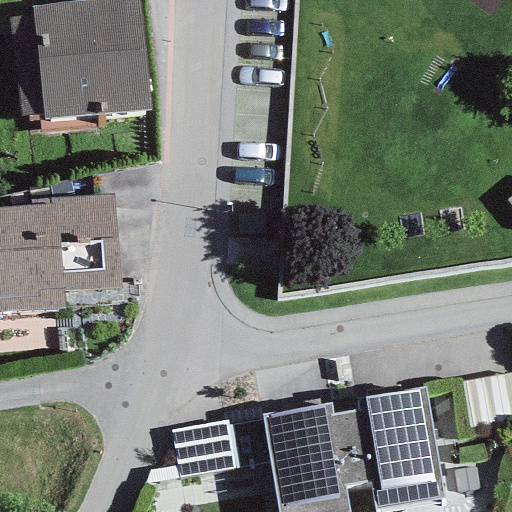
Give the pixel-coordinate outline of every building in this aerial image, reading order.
[(43,121),(151,110),(139,0),(94,0),(32,6),(32,16),(7,19),(18,117),(43,114),(43,121)] [(30,206),(0,208),(0,314),(63,310),(62,291),(119,287),(113,195),(30,201),(30,206)] [(511,373),(461,383),(470,429),(511,421),(511,373)] [(424,387),(355,398),(358,411),(333,415),(330,402),(260,414),(261,421),(269,465),(276,511),(348,511),(344,485),(369,481),(374,511),(443,500),(424,387)] [(170,429),(178,479),(232,471),(226,426),(225,421),(170,429)] [(226,426),(232,471),(269,465),(261,421),(226,426)] [(452,471),(455,494),(479,490),(475,467),(452,471)]
